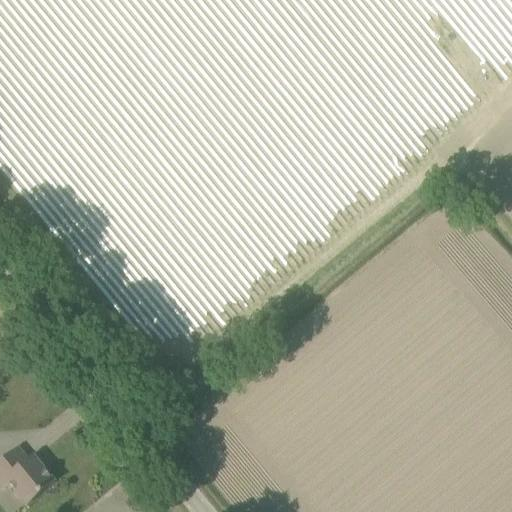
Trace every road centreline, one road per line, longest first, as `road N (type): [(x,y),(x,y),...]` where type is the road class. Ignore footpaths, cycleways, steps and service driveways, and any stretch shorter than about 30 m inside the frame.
road 1 (track): [(0,179),(158,370),(187,380),(210,378),(448,180),(459,180),(511,236)]
road 2 (unclassified): [(200,511),(0,267)]
